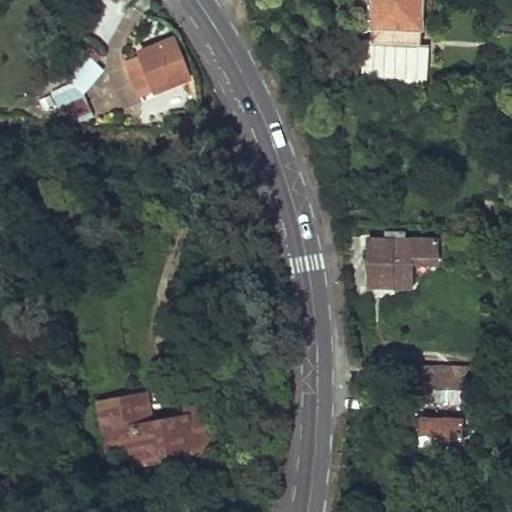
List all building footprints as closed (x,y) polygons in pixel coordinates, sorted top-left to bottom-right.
[(371,0),(370,44),(418,45),(419,0),(371,0)] [(189,80),(172,43),(140,56),(141,60),(128,65),(134,81),(148,75),(155,93),(189,80)] [(426,51),(369,48),(368,81),(425,83),(426,51)] [(95,113),(81,85),(104,74),(97,60),(50,82),(70,125),(95,113)] [(155,93),(148,75),(134,81),(141,98),(155,93)] [(502,228),(501,202),(484,202),(485,229),(502,228)] [(368,241),(368,289),(411,289),(412,262),(436,262),(436,242),(368,241)] [(260,353),(259,369),(283,371),(285,355),(260,353)] [(399,355),(398,371),(404,372),(439,373),(440,356),(399,355)] [(439,373),(404,372),(404,389),(481,392),(481,380),(451,380),(451,373),(439,373)] [(158,392),(142,394),(146,422),(162,420),(158,392)] [(162,420),(146,422),(142,394),(125,396),(124,397),(125,412),(117,413),(112,413),(117,450),(138,447),(140,467),(220,457),(217,433),(199,435),(197,416),(162,420)] [(123,396),(115,397),(115,399),(117,413),(125,412),(123,396)] [(213,409),(196,411),(197,416),(199,435),(217,433),(213,409)] [(414,426),(414,436),(439,437),(439,455),(463,456),(464,439),(460,439),(460,421),(422,419),(422,427),(414,426)] [(457,466),(445,465),(446,485),(454,511),(465,508),(459,482),(457,466)]
